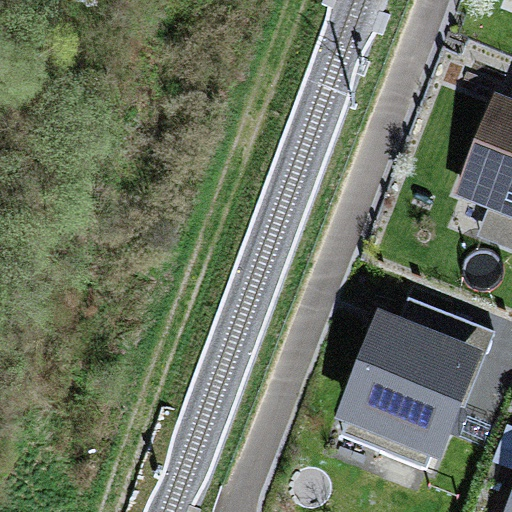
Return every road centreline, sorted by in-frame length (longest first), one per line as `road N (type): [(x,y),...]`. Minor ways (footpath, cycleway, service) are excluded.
road 1 (track): [(432,0),(238,511)]
road 2 (track): [(113,511),(293,0)]
